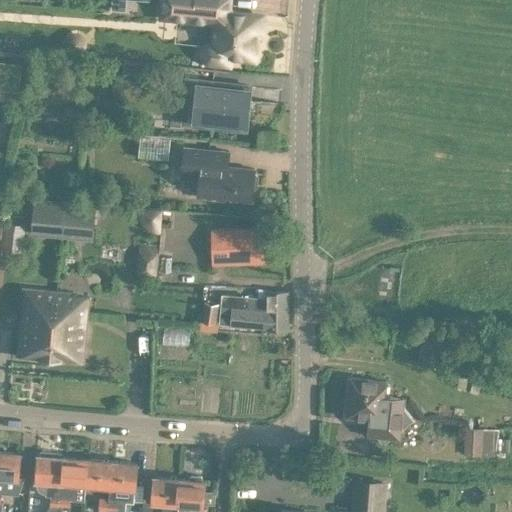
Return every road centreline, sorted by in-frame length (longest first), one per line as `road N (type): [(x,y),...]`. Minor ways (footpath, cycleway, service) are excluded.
road 1 (unclassified): [(304,286),(308,0)]
road 2 (residential): [(0,413),(225,428)]
road 3 (track): [(511,229),(428,233),(378,246),(304,286)]
road 4 (residential): [(225,428),(297,424),(304,405),(304,286)]
